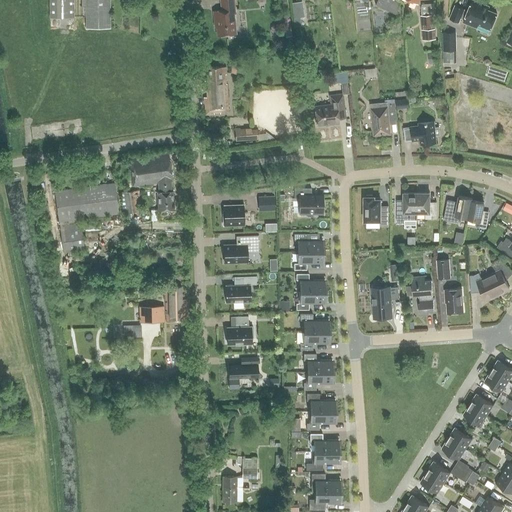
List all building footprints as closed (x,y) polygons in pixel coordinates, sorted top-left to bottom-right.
[(49,0),(50,18),(74,18),(73,0),(49,0)] [(82,0),(82,6),(86,6),(86,29),(110,28),(109,0),(82,0)] [(217,36),(236,34),(234,14),(235,14),(233,0),(220,0),(221,11),(213,11),(215,28),(217,28),(217,36)] [(395,14),(402,17),(401,7),(399,6),(400,4),(391,0),(377,0),(375,5),(395,14)] [(490,7),(482,4),(473,0),(468,11),(455,6),(450,19),(459,23),(461,18),(465,19),(464,22),(477,28),(478,25),(491,30),(497,14),(489,10),(490,7)] [(302,2),(298,2),(291,3),(293,18),(300,17),(304,16),(302,2)] [(434,29),(433,15),(421,16),(423,40),(436,39),(436,29),(434,29)] [(442,51),(455,50),(454,32),(441,33),(442,51)] [(226,67),(207,66),(208,80),(202,80),(203,91),(208,91),(209,97),(203,97),(204,115),(228,114),(227,84),(225,84),(225,75),(226,75),(226,67)] [(375,76),(375,68),(364,69),(364,77),(375,76)] [(346,71),(333,72),(334,83),(347,82),(346,71)] [(409,98),(408,91),(404,91),(404,92),(395,93),(396,100),(409,98)] [(339,124),(338,117),(345,116),(343,94),(329,96),(331,106),(315,107),(317,125),(330,123),(330,125),(339,124)] [(409,108),(408,99),(395,100),(396,109),(409,108)] [(389,118),(396,117),(395,102),(387,103),(387,107),(371,108),(374,136),(390,134),(389,118)] [(435,135),(439,135),(438,128),(434,128),(434,122),(419,123),(419,126),(403,128),(405,142),(420,140),(421,144),(436,143),(435,135)] [(250,129),(250,128),(240,129),(240,128),(235,129),(235,141),(257,140),(256,128),(250,129)] [(171,191),(171,182),(172,182),(168,154),(128,159),(132,187),(158,183),(159,192),(157,192),(158,210),(174,209),(173,191),(171,191)] [(85,250),(80,219),(118,214),(114,183),(55,191),(59,222),(63,253),(85,250)] [(307,214),(307,216),(313,216),(313,214),(323,214),(323,195),(311,195),(311,188),(294,188),(294,198),(299,198),(299,214),(307,214)] [(123,214),(142,212),(139,190),(120,193),(123,214)] [(397,223),(404,223),(404,219),(417,219),(417,213),(417,193),(404,193),(404,206),(397,206),(397,223)] [(417,193),(417,213),(425,213),(425,219),(437,219),(437,206),(430,206),(430,193),(417,193)] [(276,210),(275,195),(259,195),(259,210),(276,210)] [(380,221),(380,226),(388,226),(388,206),(380,206),(380,200),(374,200),(374,197),(372,197),(372,195),(366,195),(366,197),(364,197),(364,199),(362,199),(362,205),(364,205),(364,221),(380,221)] [(467,218),(472,200),(472,198),(459,196),(458,202),(447,200),(443,220),(458,223),(460,216),(467,218)] [(486,229),(489,216),(482,214),(484,203),(472,200),(467,218),(467,219),(476,220),(475,227),(486,229)] [(503,209),(511,214),(511,205),(506,203),(503,209)] [(223,225),(244,225),(243,205),(223,206),(224,216),(222,216),(223,225)] [(465,233),(456,232),(454,243),(462,245),(465,233)] [(298,240),(298,251),(322,252),(322,240),(306,240),(306,234),(294,234),(294,240),(298,240)] [(236,236),(236,245),(224,245),(224,262),(247,262),(247,254),(258,253),(258,235),(236,236)] [(511,241),(506,238),(503,242),(501,241),(497,247),(511,256),(511,255),(511,241)] [(294,263),(294,269),(306,269),(306,263),(323,263),(322,252),(298,251),(298,263),(294,263)] [(450,277),(449,260),(437,260),(438,278),(450,277)] [(488,275),(497,294),(501,292),(504,293),(509,290),(508,289),(509,288),(504,278),(511,271),(501,261),(498,264),(493,266),(495,272),(488,275)] [(300,280),(300,291),(325,292),(325,280),(309,280),(308,274),(296,273),(296,280),(300,280)] [(497,294),(488,275),(481,279),(479,273),(474,276),(470,276),(470,290),(480,289),(485,299),(486,299),(487,301),(492,298),(493,296),(497,294)] [(256,275),(244,276),(244,284),(225,285),(226,302),(251,301),(250,284),(256,284),(256,275)] [(411,277),(412,285),(406,286),(407,296),(419,295),(420,304),(418,304),(419,315),(429,314),(429,312),(434,311),(432,280),(425,281),(425,276),(411,277)] [(181,299),(181,287),(165,287),(166,312),(164,312),(164,306),(139,306),(140,322),(165,321),(164,315),(166,315),(166,322),(187,321),(186,299),(181,299)] [(372,288),(374,314),(392,313),(391,299),(399,299),(398,287),(390,287),(372,288)] [(447,313),(463,312),(462,289),(444,290),(445,298),(446,298),(447,313)] [(296,303),(296,309),(308,309),(308,303),(325,303),(325,292),(300,291),(298,291),(298,303),(296,303)] [(312,320),(312,314),(299,314),(299,320),(302,320),(302,332),(304,332),(328,332),(328,320),(312,320)] [(234,327),(226,327),(227,344),(251,343),(251,337),(253,337),(252,326),(248,326),(248,316),(234,316),(234,327)] [(142,336),(141,323),(123,324),(124,337),(142,336)] [(328,332),(304,332),(304,343),(299,343),(299,350),(312,350),(312,343),(328,343),(328,332)] [(315,360),(315,354),(303,354),(303,360),(305,360),(305,372),(308,372),(332,372),(332,360),(315,360)] [(258,377),(257,356),(241,357),(241,364),(228,364),(229,388),(239,388),(238,378),(258,377)] [(491,371),(508,382),(511,375),(511,369),(498,360),(491,371)] [(484,381),(502,392),(508,382),(491,371),(484,381)] [(332,372),(308,372),(305,372),(305,383),(303,383),(303,390),(315,390),(315,383),(332,383),(332,372)] [(270,387),(271,387),(278,387),(278,378),(271,378),(270,378),(270,387)] [(319,400),(319,394),(306,394),(306,400),(309,400),(309,412),(311,412),(335,412),(335,400),(319,400)] [(470,405),(487,416),(494,405),(476,394),(470,405)] [(463,415),(480,426),(487,416),(470,405),(463,415)] [(335,412),(311,412),(309,412),(309,423),(306,423),(306,430),(319,430),(319,423),(335,423),(335,412)] [(300,429),(300,418),(292,417),(292,429),(300,429)] [(448,438),(465,449),(472,439),(455,428),(448,438)] [(322,440),(322,434),(310,434),(310,445),(314,445),(314,452),(339,452),(339,440),(322,440)] [(442,449),(459,460),(465,449),(448,438),(442,449)] [(339,452),(314,452),(313,452),(313,463),(305,463),(305,470),(322,470),(322,463),(339,463),(339,452)] [(427,472),(444,483),(451,473),(433,462),(427,472)] [(502,473),(511,478),(511,464),(509,462),(502,473)] [(257,472),(257,469),(242,468),(242,479),(259,479),(259,472),(257,472)] [(420,483),(437,494),(444,483),(427,472),(420,483)] [(495,483),(511,493),(511,478),(502,473),(495,483)] [(324,480),(324,474),(311,474),(311,492),(316,492),(340,492),(340,480),(324,480)] [(236,501),(236,478),(237,476),(222,476),(222,502),(236,502),(236,501)] [(340,492),(316,492),(316,499),(309,499),(309,510),(324,510),(324,503),(340,503),(340,492)] [(405,506),(414,511),(425,511),(429,506),(412,496),(405,506)] [(481,506),(489,511),(501,511),(504,507),(487,496),(481,506)]
